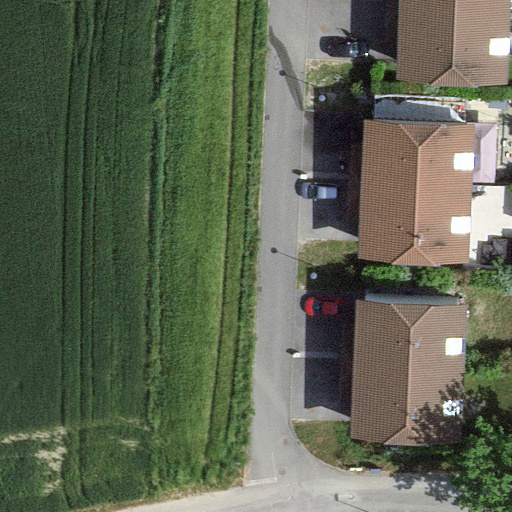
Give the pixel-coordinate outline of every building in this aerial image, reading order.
[(487,2),(435,0),(374,0),(373,31),(395,32),(394,63),(485,66),(487,2)] [(351,175),(464,179),(466,115),(375,112),(373,144),(352,143),(351,175)] [(464,179),(351,175),(350,208),(372,209),(371,241),(462,243),(464,179)] [(355,352),(468,356),(470,292),(379,289),(378,321),(356,320),(355,352)] [(468,356),(355,352),(354,385),(376,386),(375,417),(466,420),(468,356)]
